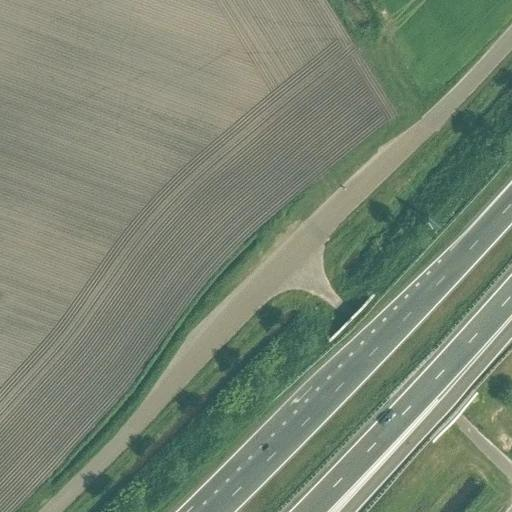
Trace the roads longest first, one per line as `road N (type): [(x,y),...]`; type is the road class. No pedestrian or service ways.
road 1 (trunk): [(511,202),(216,511)]
road 2 (unclassified): [(49,511),(286,258)]
road 3 (unclassified): [(286,258),(511,37)]
road 4 (unclassified): [(511,471),(286,258)]
road 5 (trunk): [(307,511),(511,295)]
road 6 (trunk): [(343,511),(511,299)]
